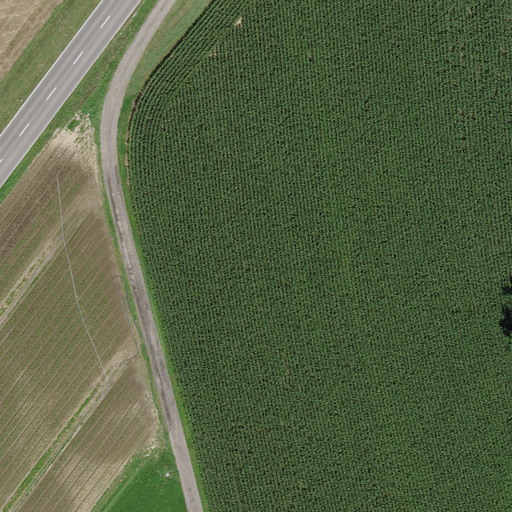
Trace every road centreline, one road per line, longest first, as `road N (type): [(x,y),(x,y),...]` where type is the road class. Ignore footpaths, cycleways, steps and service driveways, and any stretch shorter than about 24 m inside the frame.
road 1 (track): [(196,511),(113,147),(123,82),(173,0)]
road 2 (tertiary): [(0,169),(126,0)]
